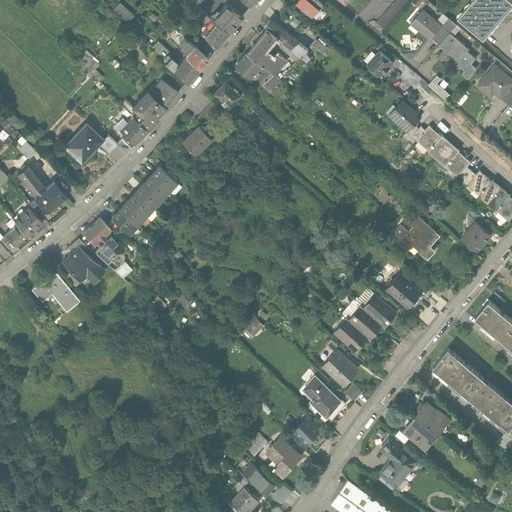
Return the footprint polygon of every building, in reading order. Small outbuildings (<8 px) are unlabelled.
[(323,4),(318,0),(299,0),(298,2),(312,14),(319,7),(320,8),(323,4)] [(411,0),(395,0),(376,22),(385,30),(411,0)] [(511,1),(510,0),(472,0),(458,17),(483,39),(511,4),(511,1)] [(128,22),(136,14),(122,1),(114,9),(128,22)] [(243,15),(227,2),(211,20),(213,21),(228,35),(229,34),(227,33),(243,15)] [(449,32),(422,8),(411,22),(430,38),(434,33),(442,40),(449,32)] [(206,25),(210,25),(213,21),(211,20),(202,10),(196,16),(206,25)] [(299,42),(270,19),(265,25),(268,28),(277,35),(285,41),(284,42),(292,49),(298,44),(299,42)] [(228,35),(213,21),(210,25),(214,28),(204,39),(201,36),(196,43),(195,40),(190,35),(190,36),(186,40),(208,59),(217,47),(217,48),(228,35)] [(277,35),(268,28),(247,52),(262,63),(274,75),(287,60),(279,54),(275,59),(265,51),(277,35)] [(179,33),(183,37),(186,40),(190,36),(182,29),(179,33)] [(469,48),(450,31),(449,32),(442,40),(439,44),(454,58),(452,60),(464,70),(476,57),(467,50),(469,48)] [(146,42),(160,55),(165,50),(151,36),(146,42)] [(200,68),(208,59),(186,40),(183,37),(179,42),(182,44),(182,45),(184,47),(181,51),(200,68)] [(327,47),(315,38),(311,43),(322,53),(327,47)] [(292,49),(284,42),(281,46),(292,56),(296,52),(292,49)] [(306,50),(298,44),(292,49),(296,52),(301,57),(307,62),(316,51),(309,46),(306,50)] [(77,58),(91,72),(101,63),(86,48),(77,58)] [(392,61),(380,50),(367,65),(380,76),(383,71),(385,72),(390,67),(388,66),(392,61)] [(200,68),(181,51),(174,59),(171,57),(165,63),(187,83),(200,68)] [(262,63),(247,52),(236,66),(251,78),(262,63)] [(169,70),(162,63),(158,67),(166,74),(169,70)] [(511,83),(511,79),(495,65),(478,85),(496,101),(500,96),(500,97),(509,87),(511,83)] [(281,81),(274,75),(263,85),(269,92),(281,81)] [(177,93),(160,82),(150,98),(166,109),(177,93)] [(240,96),(224,82),(214,94),(222,101),(224,99),(231,105),(240,96)] [(511,101),(511,89),(509,87),(500,97),(510,104),(511,101)] [(166,109),(150,98),(145,94),(133,108),(138,113),(152,127),(158,120),(156,118),(160,114),(161,115),(166,109)] [(417,112),(402,100),(396,106),(398,108),(391,115),(407,129),(408,130),(414,123),(418,118),(415,115),(417,112)] [(278,129),(283,124),(256,101),(252,106),(278,129)] [(152,127),(138,113),(120,131),(135,145),(152,127)] [(217,117),(204,130),(211,137),(209,139),(213,143),(217,139),(216,138),(227,127),(217,117)] [(103,139),(86,122),(78,129),(82,133),(67,148),(81,162),(99,144),(99,143),(103,139)] [(414,123),(408,130),(407,129),(399,138),(405,143),(408,139),(412,135),(419,127),(414,123)] [(204,130),(198,124),(182,140),(194,153),(209,139),(211,137),(204,130)] [(419,127),(412,135),(417,139),(426,129),(421,125),(419,127)] [(441,136),(429,125),(426,129),(417,139),(429,149),(429,150),(437,157),(451,141),(443,134),(441,136)] [(233,126),(229,131),(235,136),(239,131),(233,126)] [(0,131),(0,132),(4,138),(11,133),(6,127),(0,131)] [(275,155),(280,150),(260,133),(257,137),(263,143),(262,144),(275,155)] [(107,135),(103,139),(99,143),(99,144),(109,153),(117,144),(107,135)] [(117,144),(126,154),(131,149),(122,140),(117,144)] [(27,141),(22,145),(31,155),(36,151),(27,141)] [(459,149),(451,141),(437,157),(445,164),(446,164),(458,174),(467,165),(470,161),(458,150),(459,149)] [(40,152),(33,159),(45,172),(53,165),(48,160),(40,152)] [(45,187),(27,164),(17,172),(20,176),(35,195),(45,187)] [(177,181),(159,165),(156,168),(157,168),(151,174),(169,190),(177,181)] [(467,165),(458,174),(463,179),(471,169),(467,165)] [(1,169),(0,170),(0,183),(8,176),(1,169)] [(471,169),(463,179),(468,183),(476,173),(471,169)] [(492,180),(480,169),(476,173),(468,183),(480,193),(479,194),(488,201),(501,185),(493,178),(492,180)] [(20,176),(17,172),(10,179),(15,185),(19,182),(17,178),(20,176)] [(169,190),(151,174),(151,173),(148,176),(149,177),(144,183),(161,199),(169,190)] [(67,196),(54,180),(45,187),(35,195),(34,196),(35,196),(29,201),(32,205),(38,200),(47,211),(67,196)] [(161,199),(144,183),(143,182),(140,185),(141,185),(136,191),(153,207),(161,199)] [(510,193),(501,185),(488,201),(496,208),(509,219),(511,214),(511,197),(508,194),(510,193)] [(153,207),(136,191),(135,191),(133,193),(133,194),(128,200),(146,216),(153,207)] [(146,216),(128,200),(127,199),(125,202),(126,202),(120,208),(138,225),(146,216)] [(42,220),(29,206),(19,215),(17,213),(12,217),(17,223),(27,233),(42,220)] [(476,219),(481,223),(485,219),(471,207),(467,211),(476,219)] [(138,225),(120,208),(119,208),(117,210),(118,211),(112,217),(113,218),(122,226),(130,233),(138,225)] [(435,231),(416,213),(409,220),(414,224),(408,230),(400,223),(394,230),(411,245),(413,242),(426,253),(432,246),(429,244),(433,240),(430,237),(435,231)] [(110,229),(100,217),(83,231),(93,242),(96,240),(103,234),(104,234),(107,232),(110,229)] [(122,226),(113,218),(109,222),(118,230),(122,226)] [(481,223),(476,219),(462,235),(477,249),(492,233),(481,223)] [(27,233),(17,223),(2,235),(7,241),(10,238),(15,244),(27,233)] [(116,241),(107,232),(104,234),(103,234),(96,240),(100,245),(98,247),(111,260),(112,259),(118,265),(124,260),(124,254),(121,250),(123,248),(116,241)] [(68,245),(73,250),(79,245),(83,249),(87,245),(78,237),(68,245)] [(318,245),(310,242),(306,253),(314,256),(318,245)] [(83,249),(79,245),(73,250),(62,259),(70,269),(76,276),(77,276),(80,279),(86,275),(93,282),(105,269),(83,249)] [(111,260),(98,247),(94,251),(107,264),(111,260)] [(75,284),(80,279),(77,276),(76,276),(70,269),(66,273),(75,284)] [(78,297),(55,270),(43,281),(41,278),(32,286),(41,297),(50,290),(59,297),(67,307),(78,297)] [(426,294),(400,271),(387,286),(403,300),(408,304),(418,292),(424,297),(426,294)] [(430,289),(439,296),(447,288),(438,280),(430,289)] [(410,313),(424,297),(418,292),(408,304),(403,300),(399,304),(410,313)] [(394,309),(376,294),(365,307),(380,321),(383,323),(394,309)] [(511,327),(511,319),(488,299),(475,315),(503,338),(511,327)] [(380,321),(365,307),(362,305),(350,320),(366,333),(368,335),(380,321)] [(259,316),(248,325),(251,329),(262,320),(259,316)] [(366,333),(350,320),(348,318),(336,332),(354,347),(366,333)] [(401,323),(394,332),(403,340),(411,331),(401,323)] [(511,327),(503,338),(511,345),(511,327)] [(389,337),(382,346),(391,354),(399,345),(389,337)] [(484,377),(448,347),(433,365),(470,394),(484,377)] [(357,367),(337,349),(323,364),(344,382),(357,367)] [(377,351),(369,361),(379,369),(387,359),(377,351)] [(346,402),(315,374),(307,382),(311,386),(306,391),(312,396),(310,398),(331,418),(334,415),(344,404),(346,402)] [(511,423),(511,399),(484,377),(470,394),(509,427),(511,423)] [(352,383),(344,392),(353,401),(362,391),(352,383)] [(421,396),(425,400),(426,399),(431,404),(431,403),(432,404),(439,396),(428,388),(421,396)] [(426,399),(425,400),(415,412),(437,430),(438,431),(450,417),(438,408),(437,408),(432,404),(431,403),(431,404),(426,399)] [(344,404),(334,415),(338,419),(348,407),(344,404)] [(437,430),(415,412),(412,415),(414,417),(412,419),(407,426),(412,430),(412,431),(414,428),(418,432),(416,434),(427,443),(437,430)] [(321,426),(307,414),(294,428),(308,440),(319,428),(321,426)] [(407,426),(412,419),(407,415),(395,429),(405,438),(412,430),(407,426)] [(511,429),(509,427),(498,440),(508,448),(511,442),(511,429)] [(262,428),(250,440),(258,448),(270,435),(262,428)] [(328,436),(319,428),(308,440),(317,448),(328,436)] [(301,451),(281,432),(267,447),(279,458),(275,462),(284,470),(301,451)] [(392,455),(400,446),(400,445),(390,436),(382,446),(392,454),(392,455)] [(416,459),(400,446),(392,455),(392,454),(381,468),(397,482),(416,459)] [(264,468),(255,460),(252,457),(245,464),(248,467),(269,486),(276,479),(270,474),(270,471),(266,468),(264,468)] [(397,511),(348,477),(332,500),(348,511),(397,511)] [(283,500),(294,488),(285,479),(273,491),(283,500)] [(260,495),(245,481),(230,497),(246,511),(253,511),(259,507),(253,502),(259,495),(260,496),(260,495)] [(298,482),(294,487),(300,493),(304,488),(298,482)] [(278,511),(285,511),(286,511),(277,503),(273,507),(278,511)]
